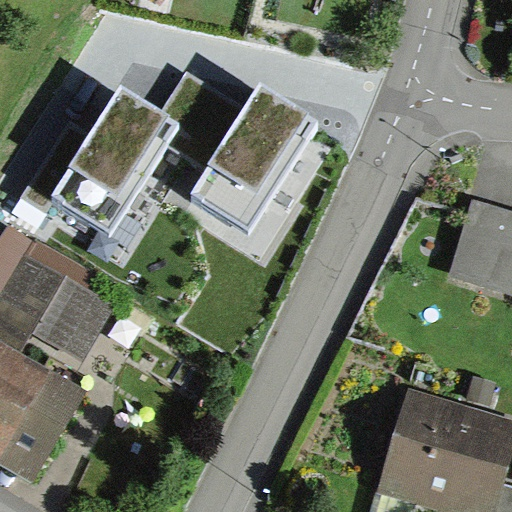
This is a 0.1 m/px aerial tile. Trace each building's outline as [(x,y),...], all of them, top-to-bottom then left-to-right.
[(47,208),(52,201),(108,237),(167,148),(208,175),(194,197),(247,231),(313,128),(259,93),(244,118),(187,80),(163,116),(117,86),(88,132),(75,124),(28,196),(47,208)] [(511,208),(474,197),(450,274),(511,293),(511,208)] [(0,293),(0,294),(0,293),(0,341),(22,354),(34,334),(82,364),(115,305),(25,256),(33,241),(10,226),(0,239),(0,293)] [(0,341),(0,462),(31,480),(84,390),(22,354),(0,341)] [(474,379),(468,397),(492,405),(497,386),(474,379)] [(511,455),(511,419),(405,388),(375,494),(436,511),(495,511),(503,485),(511,455)] [(511,511),(511,488),(503,485),(495,511),(511,511)]
